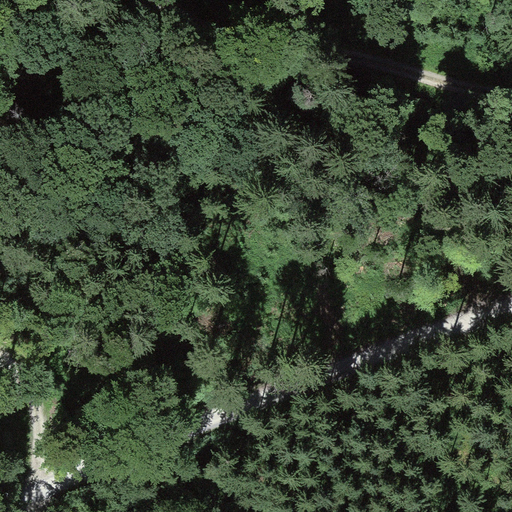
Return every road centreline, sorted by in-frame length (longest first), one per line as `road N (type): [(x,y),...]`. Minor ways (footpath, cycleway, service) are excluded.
road 1 (track): [(151,0),(233,47),(349,54),(455,90),(511,97)]
road 2 (track): [(25,503),(37,400),(15,362),(0,357)]
